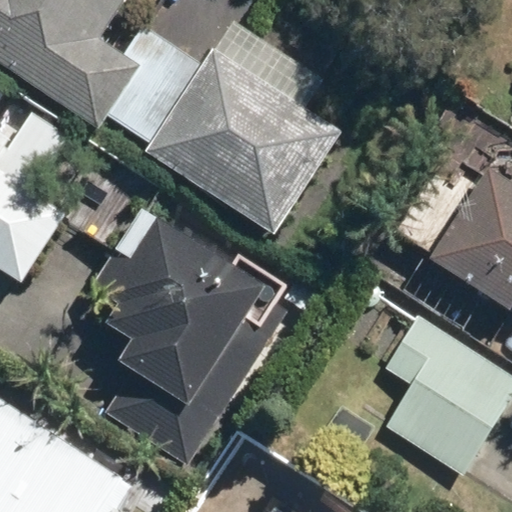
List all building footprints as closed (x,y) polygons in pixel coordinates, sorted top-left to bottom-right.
[(0,0),(0,51),(106,118),(150,48),(117,27),(134,0),(0,0)] [(350,151),(216,64),(148,167),(283,254),(350,151)] [(0,133),(0,289),(25,305),(95,193),(0,133)] [(511,182),(498,174),(438,266),(511,314),(511,182)] [(300,303),(152,216),(52,383),(193,472),(300,303)] [(511,378),(427,320),(390,374),(413,389),(387,426),(470,483),(511,422),(511,378)] [(130,511),(145,491),(0,396),(0,511),(130,511)]
